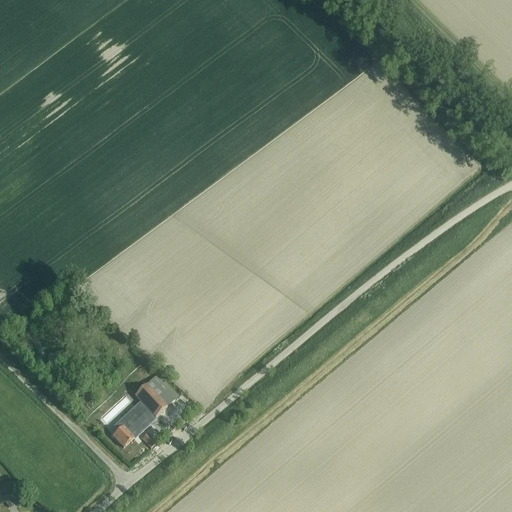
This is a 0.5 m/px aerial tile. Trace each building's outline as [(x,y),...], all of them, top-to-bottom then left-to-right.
[(157,377),(146,387),(135,398),(155,420),(178,399),(157,377)] [(127,395),(103,418),(110,425),(134,403),(127,395)] [(87,397),(81,401),(86,406),(91,402),(87,397)] [(130,437),(135,432),(130,428),(126,432),(118,424),(108,434),(123,450),(133,440),(130,437)] [(151,450),(156,445),(148,436),(142,441),(151,450)] [(9,497),(3,500),(9,509),(14,506),(9,497)]
